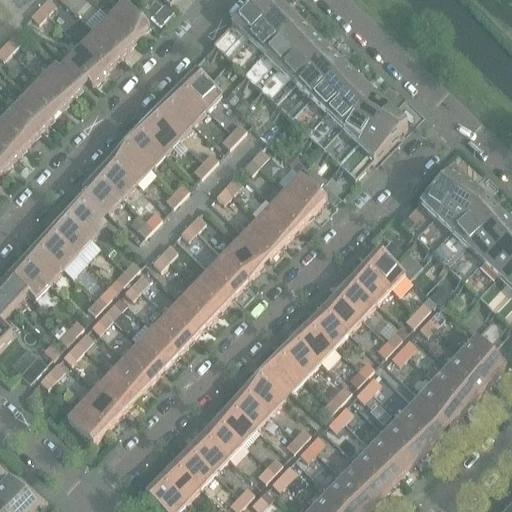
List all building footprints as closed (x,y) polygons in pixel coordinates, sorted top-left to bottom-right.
[(159,0),(170,11),(180,0),(159,0)] [(230,67),(282,12),(269,0),(262,0),(214,52),(230,67)] [(48,20),(57,11),(49,4),(40,13),(48,20)] [(150,32),(134,16),(124,7),(109,22),(135,47),(150,32)] [(246,82),(298,27),(282,12),(230,67),(246,82)] [(48,20),(40,13),(32,22),(39,29),(48,20)] [(135,47),(109,22),(95,37),(121,62),(135,47)] [(261,97),(313,42),(298,27),(246,82),(261,97)] [(121,62),(95,37),(81,52),(107,77),(121,62)] [(13,57),(21,48),(14,41),(5,50),(13,57)] [(277,112),(329,57),(313,42),(261,97),(277,112)] [(0,62),(4,66),(13,57),(5,50),(0,55),(0,62)] [(107,77),(81,52),(67,67),(88,88),(93,92),(107,77)] [(292,127),(345,72),(329,57),(277,112),(292,127)] [(68,110),(88,88),(67,67),(61,73),(56,69),(42,85),(68,110)] [(308,142),(360,87),(345,72),(292,127),(308,142)] [(222,101),(209,89),(196,76),(182,91),(208,116),(222,101)] [(68,110),(42,85),(28,99),(54,124),(68,110)] [(324,156),(376,102),(360,87),(308,142),(324,156)] [(208,116),(182,91),(167,106),(194,131),(208,116)] [(233,98),(227,104),(233,110),(239,103),(233,98)] [(54,124),(28,99),(13,114),(40,139),(54,124)] [(240,105),(234,111),(241,118),(247,112),(249,109),(243,102),(240,105)] [(339,171),(392,116),(376,102),(324,156),(339,171)] [(194,131),(167,106),(153,121),(180,146),(194,131)] [(40,139),(13,114),(0,128),(0,129),(26,154),(40,139)] [(356,187),(408,132),(392,116),(339,171),(356,187)] [(180,146),(153,121),(139,135),(165,160),(180,146)] [(26,154),(0,129),(0,157),(11,169),(26,154)] [(247,136),(240,129),(231,138),(238,145),(247,136)] [(165,160),(139,135),(125,150),(151,175),(165,160)] [(238,145),(231,138),(222,147),(230,154),(238,145)] [(151,175),(125,150),(111,165),(137,190),(151,175)] [(270,162),(262,155),(253,164),(261,171),(270,162)] [(0,180),(11,169),(0,157),(0,180)] [(210,175),(219,166),(211,159),(203,168),(210,175)] [(294,159),(286,166),(293,173),(299,167),(300,165),(294,159)] [(252,180),(261,171),(253,164),(245,173),(252,180)] [(137,190),(111,165),(97,180),(123,205),(137,190)] [(299,167),(293,173),(300,179),(306,173),(299,167)] [(202,184),(210,175),(203,168),(194,177),(202,184)] [(418,246),(470,191),(454,176),(402,231),(418,246)] [(123,205),(97,180),(83,195),(87,199),(109,220),(123,205)] [(327,205),(317,195),(301,180),(286,196),(312,220),(327,205)] [(233,201),(241,192),(234,184),(225,194),(233,201)] [(182,204),(191,195),(184,188),(175,197),(182,204)] [(434,261),(486,206),(470,191),(418,246),(434,261)] [(224,210),(233,201),(225,194),(217,203),(224,210)] [(312,220),(286,196),(272,210),(298,235),(312,220)] [(173,213),(182,204),(175,197),(166,206),(173,213)] [(103,226),(109,220),(87,199),(66,221),(92,246),(107,230),(103,226)] [(449,276),(502,221),(486,206),(434,261),(449,276)] [(298,235),(272,210),(258,225),(284,250),(298,235)] [(154,234),(163,225),(155,218),(147,227),(154,234)] [(92,246),(66,221),(52,236),(78,260),(92,246)] [(198,238),(206,229),(199,221),(190,230),(198,238)] [(465,291),(511,241),(511,230),(502,221),(449,276),(465,291)] [(284,250),(258,225),(244,240),(270,265),(284,250)] [(145,243),(154,234),(147,227),(138,236),(145,243)] [(198,238),(190,230),(181,239),(189,247),(198,238)] [(78,260),(52,236),(38,250),(64,275),(78,260)] [(249,287),(270,265),(244,240),(223,262),(249,287)] [(481,306),(511,273),(511,241),(465,291),(481,306)] [(64,275),(38,250),(24,265),(50,290),(64,275)] [(178,258),(171,251),(162,260),(169,267),(178,258)] [(405,280),(395,270),(379,255),(365,270),(391,295),(405,280)] [(161,276),(169,267),(162,260),(153,269),(161,276)] [(249,287),(223,262),(209,277),(235,302),(249,287)] [(50,290),(24,265),(10,280),(36,305),(50,290)] [(132,283),(141,274),(133,267),(124,276),(132,283)] [(391,295),(365,270),(350,285),(377,310),(391,295)] [(496,321),(511,304),(511,273),(481,306),(496,321)] [(123,292),(132,283),(124,276),(116,285),(123,292)] [(235,302),(209,277),(195,292),(221,317),(235,302)] [(0,329),(29,299),(35,305),(36,305),(10,280),(0,290),(0,329)] [(141,297),(150,288),(142,280),(134,290),(141,297)] [(377,310),(350,285),(336,300),(363,325),(377,310)] [(133,306),(141,297),(134,290),(125,299),(133,306)] [(221,317),(195,292),(181,306),(207,331),(221,317)] [(104,313),(112,304),(105,296),(96,306),(104,313)] [(363,325),(336,300),(322,314),(349,339),(363,325)] [(511,336),(511,335),(511,304),(496,321),(511,336)] [(95,322),(104,313),(96,306),(88,315),(95,322)] [(207,331),(181,306),(167,321),(193,346),(207,331)] [(422,325),(430,316),(423,309),(414,318),(422,325)] [(122,317),(114,310),(106,319),(113,326),(122,317)] [(349,339),(322,314),(308,329),(334,354),(349,339)] [(122,317),(113,326),(123,335),(131,326),(122,317)] [(436,333),(445,324),(437,317),(429,326),(436,333)] [(413,334),(422,325),(414,318),(406,327),(413,334)] [(113,326),(106,319),(97,328),(105,335),(113,326)] [(193,346),(167,321),(153,336),(179,361),(193,346)] [(75,342),(84,333),(77,326),(68,335),(75,342)] [(427,342),(436,333),(429,326),(420,335),(427,342)] [(0,355),(13,342),(0,329),(0,355)] [(334,354),(308,329),(294,344),(320,369),(334,354)] [(67,351),(75,342),(68,335),(59,344),(67,351)] [(179,361),(153,336),(139,351),(165,376),(179,361)] [(394,354),(402,345),(395,338),(386,347),(394,354)] [(85,356),(94,347),(86,340),(78,349),(85,356)] [(507,372),(492,357),(477,343),(462,359),(492,387),(507,372)] [(320,369),(294,344),(280,359),(306,384),(320,369)] [(385,363),(394,354),(386,347),(378,356),(385,363)] [(408,363),(417,354),(409,347),(400,356),(408,363)] [(76,365),(85,356),(78,349),(69,358),(76,365)] [(54,365),(61,357),(54,350),(47,358),(54,365)] [(165,376),(139,351),(125,365),(151,390),(165,376)] [(419,373),(408,363),(400,356),(392,365),(399,372),(401,370),(412,380),(419,373)] [(306,384),(280,359),(265,374),(291,400),(306,384)] [(492,387),(462,359),(448,373),(478,402),(492,387)] [(31,389),(49,370),(39,361),(21,380),(31,389)] [(151,390),(125,365),(110,380),(137,405),(151,390)] [(366,384),(374,375),(367,368),(358,377),(366,384)] [(57,385),(66,376),(58,369),(49,378),(57,385)] [(478,402),(448,373),(434,388),(464,417),(478,402)] [(271,421),(291,400),(265,374),(245,396),(271,421)] [(357,393),(366,384),(358,377),(350,386),(357,393)] [(48,394),(57,385),(49,378),(41,387),(48,394)] [(137,405),(110,380),(96,395),(122,420),(137,405)] [(373,400),(381,391),(374,383),(365,393),(373,400)] [(464,417),(434,388),(419,404),(450,432),(464,417)] [(373,400),(365,393),(357,402),(364,409),(373,400)] [(122,420),(96,395),(82,410),(108,435),(122,420)] [(271,421),(245,396),(231,410),(257,435),(271,421)] [(346,404),(339,397),(330,406),(338,413),(346,404)] [(450,432),(419,404),(399,425),(429,454),(450,432)] [(329,422),(338,413),(330,406),(321,415),(329,422)] [(108,435),(82,410),(68,425),(94,450),(108,435)] [(257,435),(231,410),(217,425),(243,450),(257,435)] [(345,429),(353,420),(346,413),(337,422),(345,429)] [(345,429),(337,422),(329,431),(336,438),(345,429)] [(243,450),(217,425),(203,440),(229,465),(243,450)] [(429,454),(399,425),(385,440),(415,468),(429,454)] [(311,441),(304,434),(295,443),(302,450),(311,441)] [(229,465),(203,440),(189,455),(215,480),(229,465)] [(415,468),(385,440),(371,455),(401,483),(415,468)] [(302,450),(295,443),(286,452),(294,459),(302,450)] [(316,459),(325,450),(318,443),(309,452),(316,459)] [(316,459),(309,452),(300,461),(308,468),(316,459)] [(215,480),(189,455),(175,470),(201,494),(215,480)] [(401,483),(371,455),(357,469),(387,498),(401,483)] [(274,480),(283,471),(275,464),(266,473),(274,480)] [(373,511),(387,498),(357,469),(343,484),(372,511),(373,511)] [(201,494),(175,470),(161,484),(187,509),(201,494)] [(288,488),(297,479),(290,472),(281,481),(288,488)] [(274,480),(266,473),(258,482),(266,489),(274,480)] [(34,511),(38,509),(11,483),(11,484),(5,478),(0,483),(0,510),(2,511),(34,511)] [(288,488),(281,481),(272,490),(280,497),(288,488)] [(184,511),(187,509),(161,484),(146,500),(159,511),(184,511)] [(372,511),(343,484),(329,499),(342,511),(372,511)] [(246,510),(255,500),(247,493),(238,502),(246,510)] [(267,496),(261,502),(269,509),(274,503),(267,496)] [(342,511),(329,499),(316,511),(342,511)] [(243,511),(246,510),(238,502),(230,511),(243,511)] [(252,511),(265,511),(269,509),(261,502),(252,511)]
